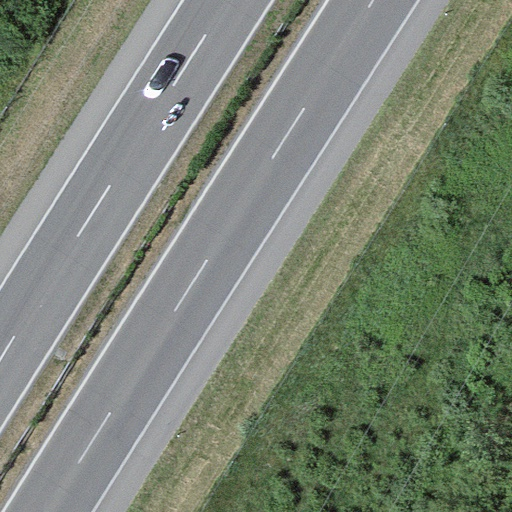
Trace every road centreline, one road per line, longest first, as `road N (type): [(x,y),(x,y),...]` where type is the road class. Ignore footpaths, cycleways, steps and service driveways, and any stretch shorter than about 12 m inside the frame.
road 1 (motorway): [(50,511),(374,0)]
road 2 (motorway): [(229,0),(0,363)]
